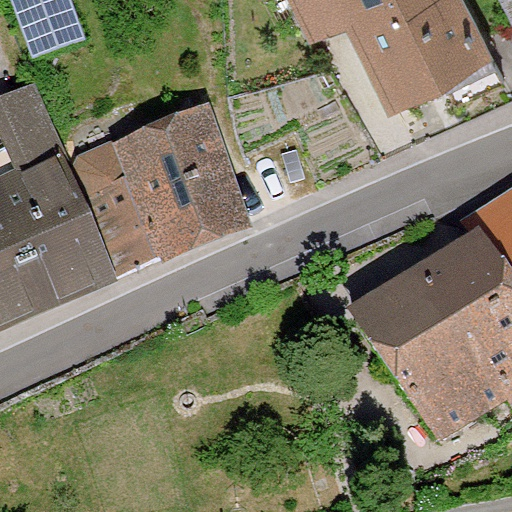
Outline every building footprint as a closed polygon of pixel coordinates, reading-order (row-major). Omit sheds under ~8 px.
[(5,0),(31,66),(90,43),(73,0),(5,0)] [(298,0),(318,42),(357,24),(409,112),(511,52),(511,31),(493,0),(298,0)] [(0,195),(0,340),(115,289),(112,278),(67,159),(38,90),(0,105),(0,169),(9,192),(0,195)] [(112,278),(244,238),(207,111),(67,159),(112,278)] [(511,200),(468,229),(481,251),(511,292),(511,200)] [(471,461),(511,437),(511,292),(481,251),(368,323),(471,461)]
